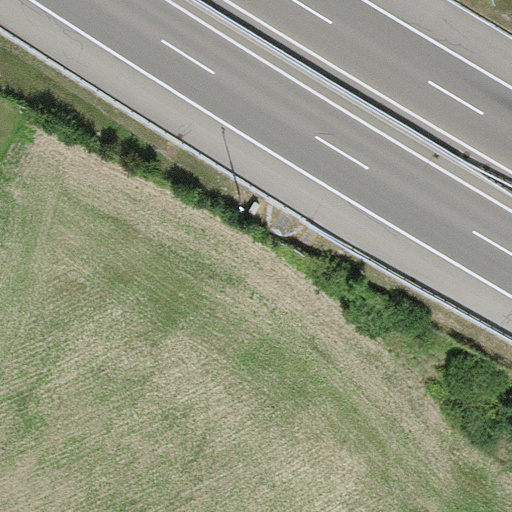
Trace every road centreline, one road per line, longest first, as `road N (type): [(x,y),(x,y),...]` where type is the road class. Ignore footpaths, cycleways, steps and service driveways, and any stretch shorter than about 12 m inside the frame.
road 1 (motorway): [(101,0),(511,253)]
road 2 (motorway): [(511,130),(294,0)]
